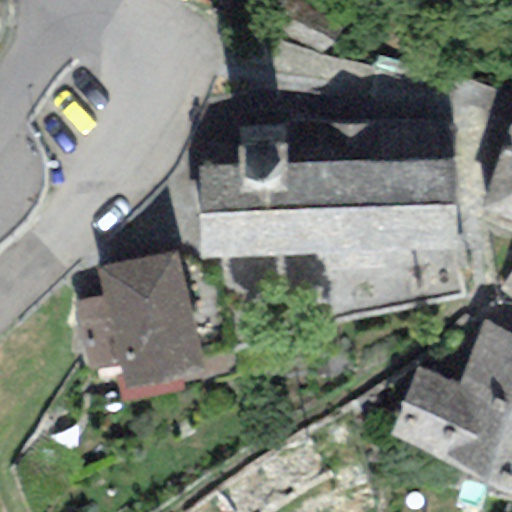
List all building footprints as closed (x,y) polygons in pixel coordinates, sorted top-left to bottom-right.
[(511,124),(510,124),(480,209),(511,220),(511,124)] [(284,126),(237,128),(238,166),(196,168),(199,259),(456,251),(453,158),(285,164),(284,126)] [(176,251),(95,269),(101,297),(73,303),(88,372),(117,366),(122,386),(202,369),(176,251)] [(511,261),(495,284),(511,296),(511,261)] [(511,332),(484,321),(457,384),(416,367),(385,441),(511,493),(511,332)] [(274,511),(329,475),(302,435),(217,492),(230,511),(274,511)]
